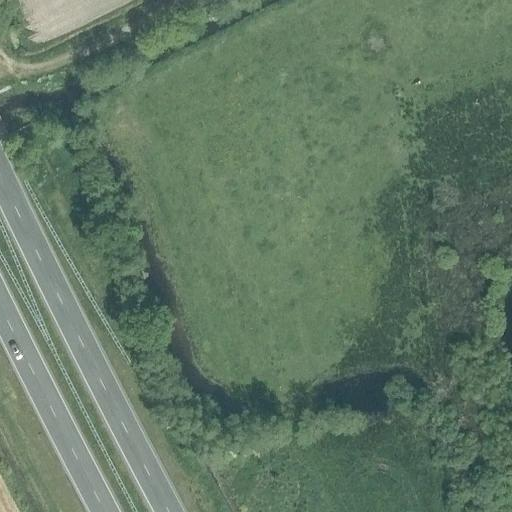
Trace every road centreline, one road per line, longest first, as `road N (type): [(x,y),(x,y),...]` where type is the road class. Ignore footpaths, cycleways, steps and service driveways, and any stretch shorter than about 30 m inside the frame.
road 1 (trunk): [(169,511),(0,176)]
road 2 (trunk): [(0,309),(103,511)]
